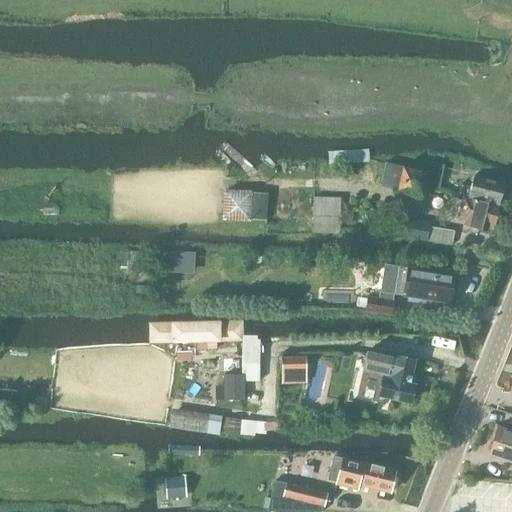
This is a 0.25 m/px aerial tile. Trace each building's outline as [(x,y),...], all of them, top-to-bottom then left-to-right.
[(424,185),(440,189),(445,166),(429,163),(424,185)] [(398,191),(420,196),(425,173),(403,168),(383,164),(378,186),(398,191)] [(457,195),(463,197),(499,206),(504,184),(473,176),(470,187),(460,185),(457,195)] [(251,192),(223,191),(222,222),(251,223),(251,221),(251,194),(251,192)] [(251,194),(251,221),(266,221),(267,194),(251,194)] [(493,228),(499,206),(463,197),(457,219),(465,221),(464,226),(486,231),(487,227),(493,228)] [(312,235),(337,236),(339,237),(340,223),(340,210),(340,200),(313,198),(312,235)] [(340,210),(340,223),(348,224),(350,212),(340,210)] [(408,218),(404,239),(452,246),(454,231),(430,227),(431,222),(408,218)] [(171,252),(170,272),(190,273),(191,253),(171,252)] [(394,295),(404,296),(409,297),(409,301),(421,303),(421,299),(450,304),(454,275),(451,275),(451,271),(439,269),(438,273),(408,268),(408,269),(398,267),(394,295)] [(368,298),(366,311),(391,315),(393,302),(368,298)] [(243,342),(242,319),(149,322),(150,345),(243,342)] [(362,374),(383,379),(379,397),(409,404),(413,385),(409,384),(414,362),(367,352),(362,374)] [(306,384),(305,357),(281,358),(281,385),(306,384)] [(244,375),(224,375),(224,400),(244,400),(244,375)] [(207,435),(209,418),(171,412),(169,430),(207,435)] [(229,419),(228,431),(240,432),(241,421),(229,419)] [(242,422),(241,432),(255,434),(256,423),(242,422)] [(511,463),(511,431),(498,428),(488,456),(511,463)] [(338,480),(336,485),(357,490),(359,486),(389,493),(394,472),(343,459),(341,468),(332,466),(330,478),(338,480)] [(183,479),(165,480),(167,499),(184,497),(183,479)] [(275,481),(266,511),(321,511),(326,493),(275,481)]
